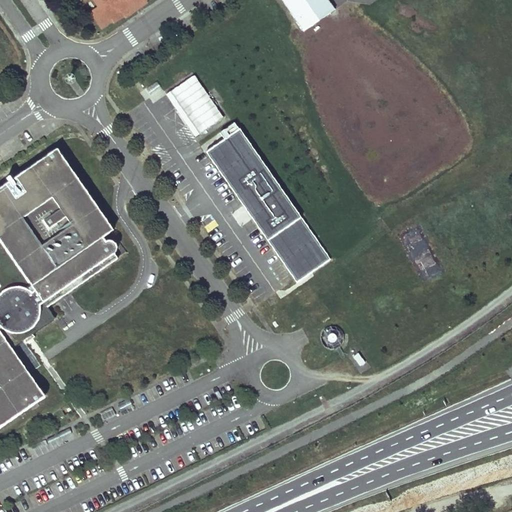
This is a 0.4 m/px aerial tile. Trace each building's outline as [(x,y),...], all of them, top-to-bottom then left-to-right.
[(93,0),(97,5),(90,10),(101,26),(112,19),(113,21),(124,14),(125,16),(147,1),(146,0),(93,0)] [(328,0),(282,0),(303,30),(334,8),(328,0)] [(224,117),(194,74),(165,94),(195,137),(224,117)] [(332,256),(236,120),(200,145),(299,283),(332,256)] [(115,228),(58,145),(0,185),(0,424),(47,392),(13,346),(25,338),(27,341),(36,334),(34,331),(56,316),(48,305),(128,250),(113,229),(115,228)] [(325,343),(340,345),(342,332),(327,330),(325,343)] [(361,373),(370,367),(358,351),(349,357),(361,373)]
